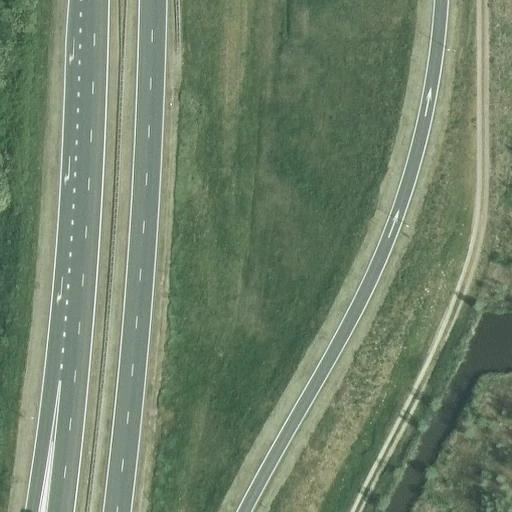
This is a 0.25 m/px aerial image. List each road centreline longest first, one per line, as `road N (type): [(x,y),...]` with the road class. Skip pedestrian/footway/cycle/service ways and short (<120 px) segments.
road 1 (trunk): [(246,511),(367,291),(423,123),(441,0)]
road 2 (track): [(482,0),(473,248),(433,359),(356,511)]
road 3 (trunk): [(116,511),(142,229),(150,0)]
road 4 (trunk): [(93,0),(74,382)]
road 5 (trunk): [(74,382),(34,511)]
road 6 (trunk): [(74,382),(60,511)]
